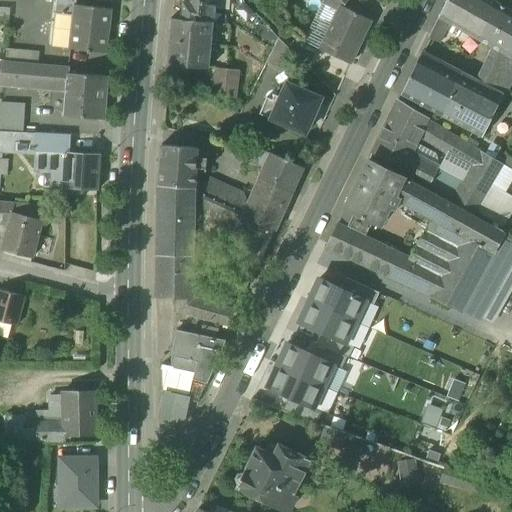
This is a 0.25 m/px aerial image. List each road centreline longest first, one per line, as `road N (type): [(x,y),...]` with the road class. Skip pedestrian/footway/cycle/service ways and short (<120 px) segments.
road 1 (residential): [(421,0),(173,511)]
road 2 (secondary): [(145,0),(124,297)]
road 3 (secondary): [(124,297),(127,511)]
road 4 (residential): [(124,297),(0,264)]
